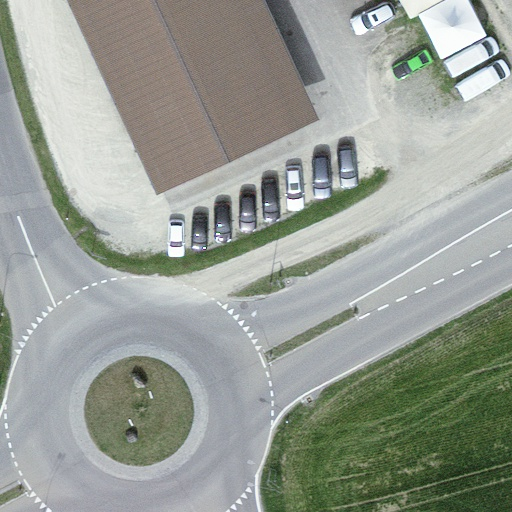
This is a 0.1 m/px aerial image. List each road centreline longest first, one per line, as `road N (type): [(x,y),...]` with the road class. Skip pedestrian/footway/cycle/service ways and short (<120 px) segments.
road 1 (tertiary): [(511,218),(214,374)]
road 2 (tertiary): [(80,345),(0,178)]
road 3 (tertiary): [(214,374),(168,334),(138,328),(80,345)]
road 4 (tertiary): [(188,495),(224,439),(225,406),(214,374)]
road 5 (tertiary): [(80,345),(44,398),(42,431),(52,462)]
